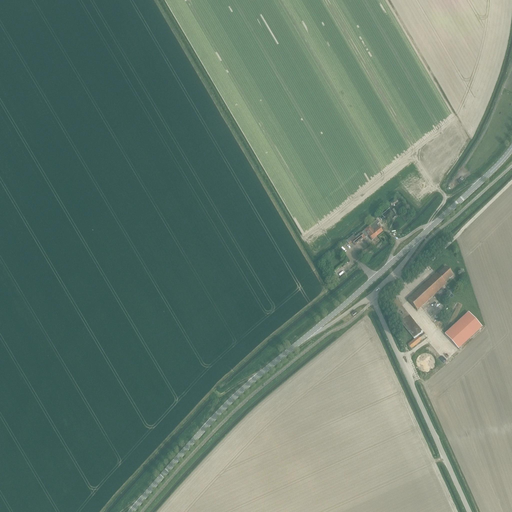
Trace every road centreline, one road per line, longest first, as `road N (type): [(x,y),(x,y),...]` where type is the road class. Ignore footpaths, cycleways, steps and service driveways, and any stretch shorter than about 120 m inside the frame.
road 1 (tertiary): [(131,511),(223,407),(305,337)]
road 2 (unclassified): [(468,511),(370,296)]
road 3 (tertiary): [(305,337),(422,235)]
road 4 (tertiary): [(422,235),(511,148)]
road 5 (track): [(426,265),(511,181)]
